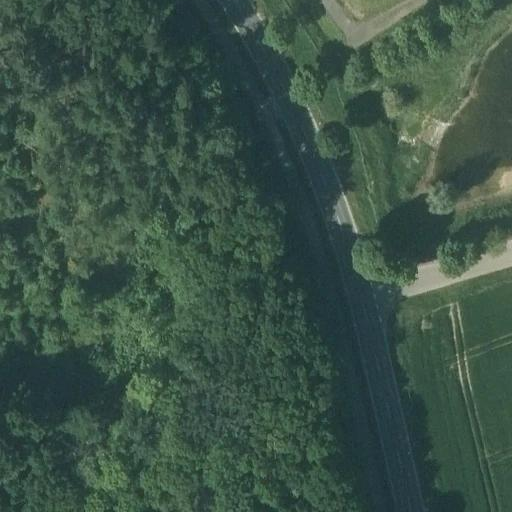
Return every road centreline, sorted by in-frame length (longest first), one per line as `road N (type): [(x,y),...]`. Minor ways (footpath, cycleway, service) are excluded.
road 1 (secondary): [(410,511),(377,354),(336,214),(298,119),(228,0)]
road 2 (track): [(424,0),(354,37),(329,0)]
